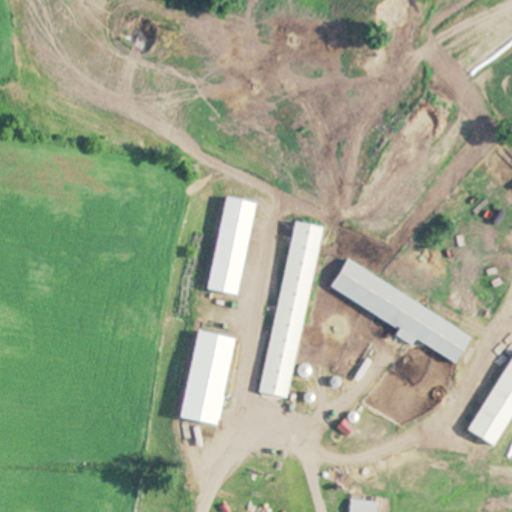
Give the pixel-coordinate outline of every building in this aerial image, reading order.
[(289,400),(323,227),(295,221),(261,394),(289,400)] [(475,336),(348,261),(332,289),(459,364),(475,336)] [(511,360),(471,432),(498,448),(511,424),(511,360)] [(236,511),(236,502),(220,503),(220,511),(236,511)] [(351,511),(377,511),(378,504),(353,502),(351,511)]
